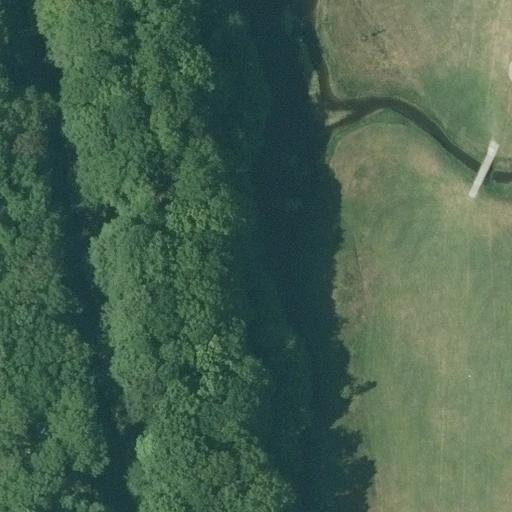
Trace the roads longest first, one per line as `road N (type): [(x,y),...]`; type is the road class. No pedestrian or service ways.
road 1 (tertiary): [(204,511),(112,0)]
road 2 (track): [(0,312),(38,511)]
